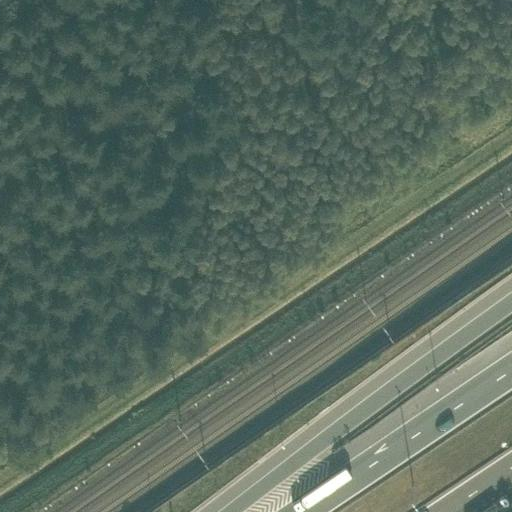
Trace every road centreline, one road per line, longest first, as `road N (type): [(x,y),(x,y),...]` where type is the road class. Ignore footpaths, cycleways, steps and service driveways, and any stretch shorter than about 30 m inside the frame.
road 1 (track): [(511,135),(0,483)]
road 2 (motorway): [(511,306),(229,511)]
road 3 (motorway): [(511,368),(298,511)]
road 4 (track): [(430,0),(440,144)]
